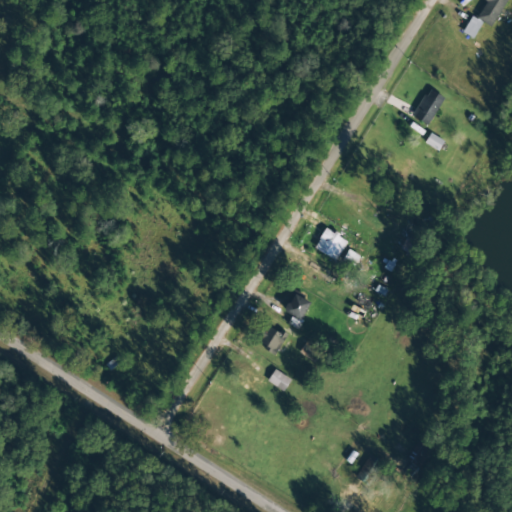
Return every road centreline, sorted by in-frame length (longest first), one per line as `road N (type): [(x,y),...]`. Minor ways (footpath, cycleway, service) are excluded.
road 1 (residential): [(156,434),(432,0)]
road 2 (residential): [(277,511),(0,333)]
